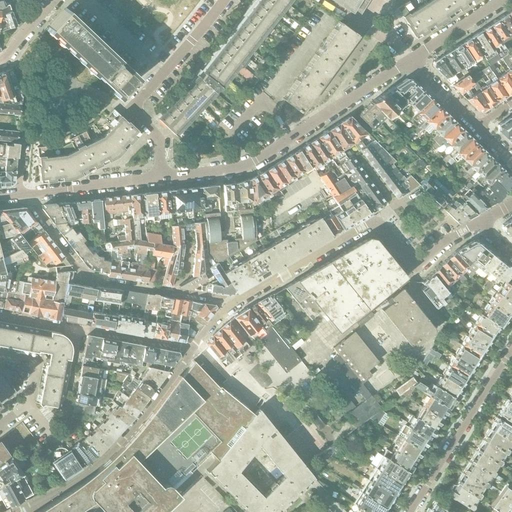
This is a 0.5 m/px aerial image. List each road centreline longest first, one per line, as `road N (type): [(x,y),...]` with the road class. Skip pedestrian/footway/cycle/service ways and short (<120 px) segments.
road 1 (residential): [(234,303),(375,220),(416,267),(479,224)]
road 2 (residential): [(160,178),(246,166),(411,61)]
road 3 (residential): [(21,196),(89,277),(234,303)]
road 4 (residential): [(16,511),(92,470),(188,350)]
road 5 (residential): [(409,511),(511,349)]
road 6 (residential): [(0,427),(28,405),(53,437),(60,430),(81,331)]
road 7 (residential): [(21,196),(160,178)]
road 8 (residential): [(160,178),(159,141),(131,109),(163,74)]
